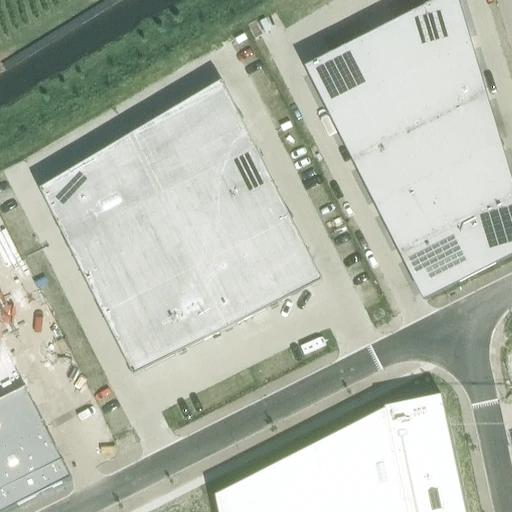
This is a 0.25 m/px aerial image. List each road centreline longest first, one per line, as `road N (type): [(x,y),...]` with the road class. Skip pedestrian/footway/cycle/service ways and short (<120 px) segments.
road 1 (unclassified): [(79,511),(466,310)]
road 2 (unclassified): [(466,310),(511,511)]
